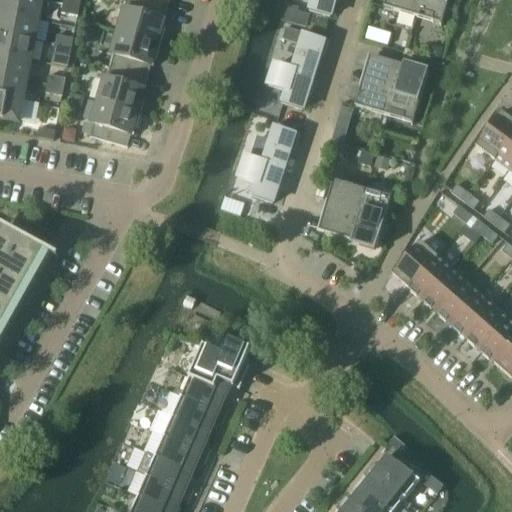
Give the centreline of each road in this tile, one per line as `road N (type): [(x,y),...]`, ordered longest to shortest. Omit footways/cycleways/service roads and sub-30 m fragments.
road 1 (residential): [(276,263),(352,0)]
road 2 (residential): [(0,432),(133,199)]
road 3 (residential): [(133,199),(160,187),(213,0)]
road 4 (residential): [(358,325),(488,439),(511,414)]
road 5 (residential): [(303,407),(274,412),(231,511)]
road 6 (residential): [(0,173),(133,199)]
road 7 (residential): [(303,407),(328,449),(278,511)]
